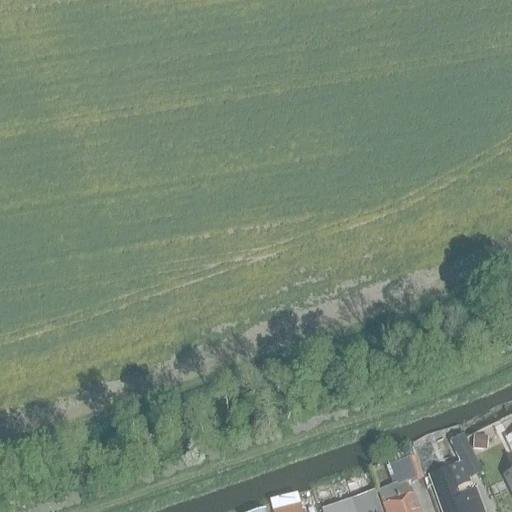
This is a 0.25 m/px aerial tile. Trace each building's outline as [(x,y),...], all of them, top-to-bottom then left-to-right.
[(505,437),(511,434),(511,417),(499,423),(505,437)] [(465,436),(451,444),(462,466),(469,481),(484,473),(465,436)] [(473,438),(473,450),(483,451),(483,438),(473,438)] [(411,496),(407,484),(410,483),(411,485),(424,481),(415,458),(389,467),(393,478),(390,479),(392,487),(379,492),(385,511),(420,511),(414,494),(411,496)] [(449,470),(430,477),(442,511),(484,511),(476,490),(459,496),(457,492),(469,487),(472,486),(469,481),(462,466),(450,471),(449,470)] [(301,511),(297,494),(270,502),(272,511),(301,511)]
